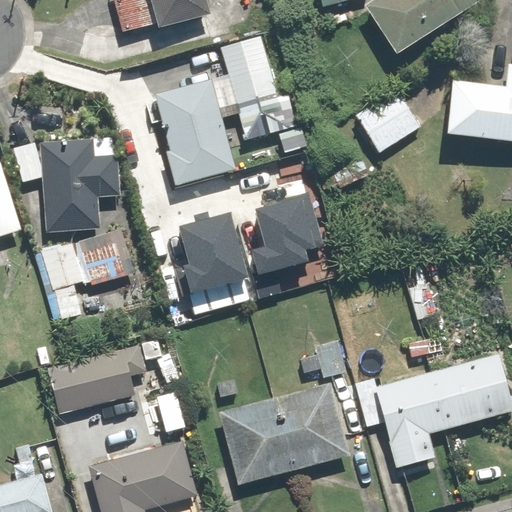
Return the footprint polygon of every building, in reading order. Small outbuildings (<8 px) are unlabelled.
[(161,28),(211,14),(207,0),(115,0),(124,32),(159,22),(161,28)] [(372,0),(366,4),(397,53),(480,0),(372,0)] [(239,106),(278,94),(261,36),(221,48),(239,106)] [(454,81),(449,134),(511,140),(511,64),(509,64),(506,86),(454,81)] [(236,169),(212,79),(156,94),(171,151),(168,152),(177,185),(236,169)] [(356,116),(380,153),(421,127),(397,90),(356,116)] [(95,139),(41,143),(47,232),(101,228),(99,197),(121,196),(118,154),(114,155),(114,141),(95,143),(95,139)] [(34,143),(14,148),(23,182),(43,177),(34,143)] [(369,174),(356,145),(327,158),(340,187),(369,174)] [(0,236),(21,230),(1,162),(0,161),(0,236)] [(250,246),(257,274),(324,256),(307,193),(253,207),(262,243),(250,246)] [(175,266),(183,295),(247,275),(228,210),(179,225),(190,261),(175,266)] [(121,230),(75,244),(88,287),(134,273),(121,230)] [(73,243),(42,253),(53,290),(84,281),(73,243)] [(430,276),(405,284),(415,315),(440,308),(430,276)] [(74,286),(55,291),(62,319),(81,314),(74,286)] [(438,333),(407,340),(411,357),(442,350),(438,333)] [(321,368),(324,377),(346,371),(339,341),(316,346),(318,355),(302,359),(305,372),(321,368)] [(140,345),(48,369),(60,414),(135,395),(131,376),(147,372),(140,345)] [(511,404),(498,354),(376,387),(397,467),(436,457),(429,433),(511,410),(511,404)] [(221,413),(239,484),(351,455),(332,384),(221,413)] [(183,441),(90,467),(102,511),(146,511),(145,510),(198,495),(183,441)] [(52,511),(42,474),(0,485),(0,511),(52,511)]
